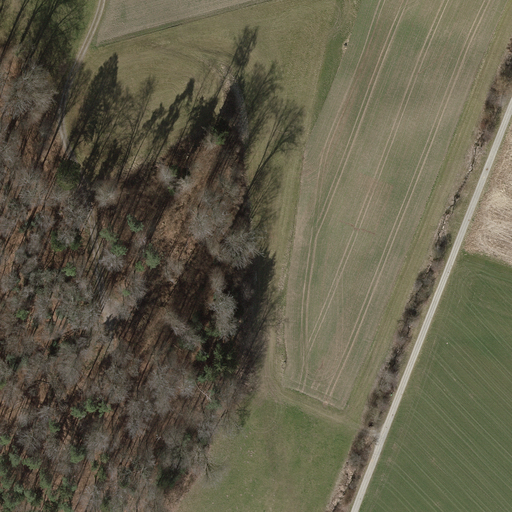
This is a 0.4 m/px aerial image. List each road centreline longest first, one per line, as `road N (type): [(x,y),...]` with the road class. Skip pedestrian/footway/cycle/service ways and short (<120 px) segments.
road 1 (track): [(355,511),(511,106)]
road 2 (track): [(102,0),(63,105),(110,336)]
